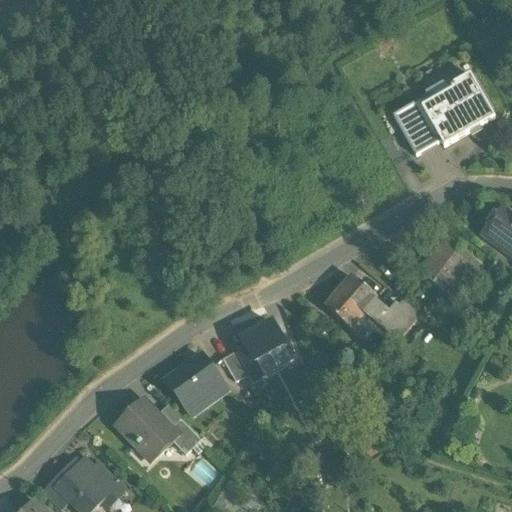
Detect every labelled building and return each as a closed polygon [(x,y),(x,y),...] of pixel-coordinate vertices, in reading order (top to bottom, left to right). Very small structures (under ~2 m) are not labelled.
[(444,152),(495,123),(470,79),(419,107),(444,152)] [(394,121),(416,161),(441,147),(419,107),(394,121)] [(511,221),(502,214),(483,240),(511,261),(511,221)] [(451,245),(437,263),(434,261),(421,279),(450,301),(477,265),(451,245)] [(404,276),(388,263),(381,271),(397,284),(404,276)] [(377,302),(351,280),(338,296),(364,318),(375,305),(377,302)] [(364,318),(338,296),(325,312),(351,333),(364,318)] [(375,305),(364,318),(377,329),(378,330),(388,316),(375,305)] [(388,316),(378,330),(392,342),(398,347),(416,325),(395,307),(388,316)] [(364,318),(351,333),(365,345),(373,335),(377,329),(364,318)] [(247,351),(255,367),(286,350),(273,327),(242,344),(247,351)] [(378,330),(377,329),(373,335),(384,344),(381,347),(386,351),(392,342),(378,330)] [(265,382),(255,367),(247,351),(235,358),(247,379),(253,389),(265,382)] [(234,356),(222,363),(235,386),(247,379),(235,358),(234,356)] [(201,359),(166,384),(186,412),(221,387),(201,359)] [(170,434),(144,407),(119,433),(138,452),(142,448),(155,460),(170,445),(176,439),(170,434)] [(201,444),(181,424),(170,434),(176,439),(170,445),(185,460),(201,444)] [(57,491),(56,492),(70,506),(76,511),(97,511),(120,489),(98,467),(94,472),(84,462),(57,491)] [(64,511),(70,506),(56,492),(57,491),(52,486),(42,497),(57,511),(64,511)]
